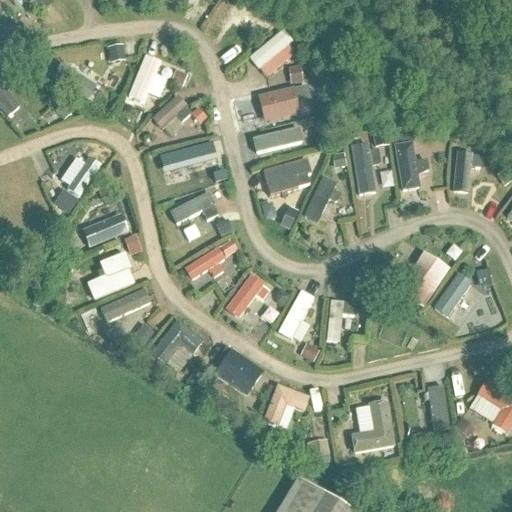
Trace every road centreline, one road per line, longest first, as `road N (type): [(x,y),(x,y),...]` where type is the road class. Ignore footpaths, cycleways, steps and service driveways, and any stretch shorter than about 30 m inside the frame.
road 1 (track): [(511,277),(495,241),(477,224),(457,220),(311,272),(267,259),(250,231),(212,52),(199,34),(175,28),(0,50)]
road 2 (track): [(511,342),(345,382),(307,382),(169,301),(129,158),(110,140),(72,135),(0,162)]
